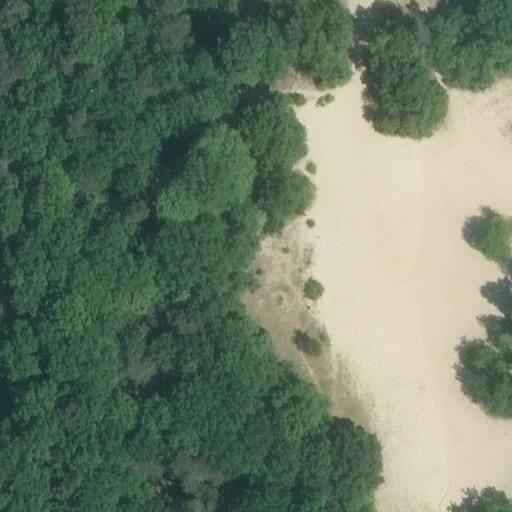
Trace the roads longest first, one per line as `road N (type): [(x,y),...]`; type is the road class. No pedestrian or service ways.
road 1 (track): [(0,73),(127,101),(343,108),(357,0)]
road 2 (track): [(363,492),(229,494),(115,483),(0,442)]
